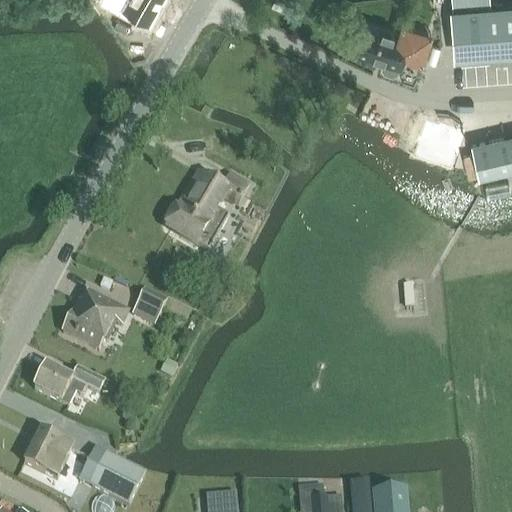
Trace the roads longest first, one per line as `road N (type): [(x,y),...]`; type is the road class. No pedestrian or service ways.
road 1 (tertiary): [(0,381),(210,0)]
road 2 (track): [(207,4),(396,102),(511,104)]
